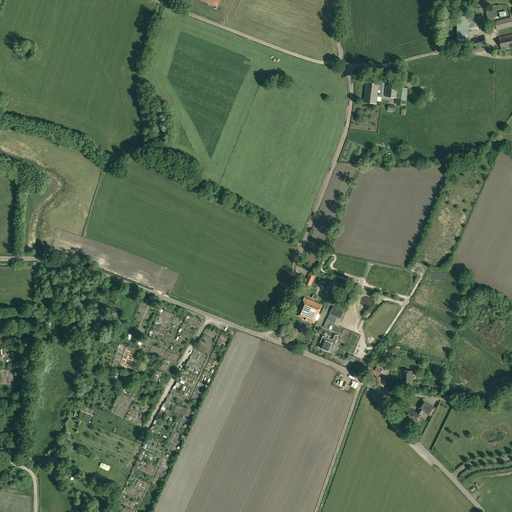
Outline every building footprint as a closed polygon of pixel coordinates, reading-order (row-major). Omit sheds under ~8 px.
[(495,22),(497,30),(511,25),(511,22),(511,18),(495,22)] [(511,34),(499,38),(501,50),(511,47),(511,34)] [(473,40),(476,49),(487,45),(484,36),(473,40)] [(366,83),(364,103),(376,104),(377,100),(381,101),(382,85),(378,85),(378,84),(366,83)] [(386,86),(385,97),(396,98),(395,104),(406,105),(408,88),(386,86)] [(297,316),(314,323),(322,305),(305,298),(297,316)] [(333,307),(329,313),(340,318),(341,318),(342,314),(343,311),(337,309),(333,307)] [(327,319),(323,327),(327,329),(330,323),(333,325),(334,324),(335,322),(327,319)] [(328,338),(329,336),(326,334),(325,336),(323,335),(320,343),(322,344),(321,348),(329,352),(331,348),(333,348),(338,336),(335,334),(333,340),(328,338)] [(364,375),(375,382),(380,374),(369,367),(364,375)] [(400,385),(412,385),(413,371),(401,371),(400,385)] [(405,415),(404,416),(418,422),(421,415),(424,411),(430,415),(434,408),(424,401),(419,408),(420,409),(417,413),(408,408),(406,413),(405,412),(406,413),(405,415),(404,415),(405,415)]
